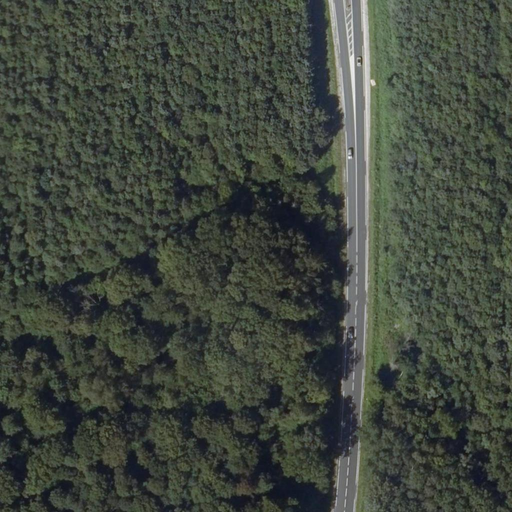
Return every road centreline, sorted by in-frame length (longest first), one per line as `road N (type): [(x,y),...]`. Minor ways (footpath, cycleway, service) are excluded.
road 1 (primary): [(356,139),(345,511)]
road 2 (primary): [(337,0),(356,139)]
road 3 (primary): [(356,139),(357,0)]
